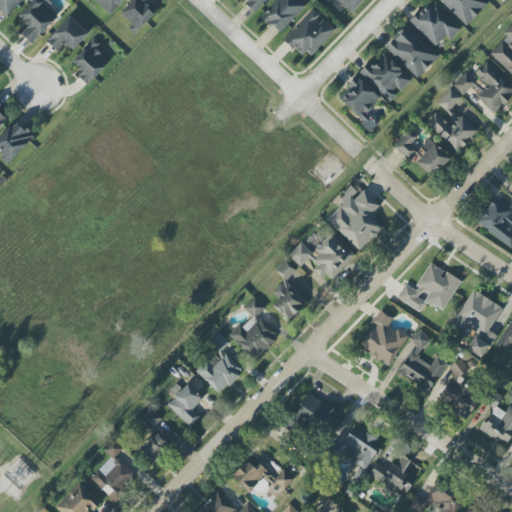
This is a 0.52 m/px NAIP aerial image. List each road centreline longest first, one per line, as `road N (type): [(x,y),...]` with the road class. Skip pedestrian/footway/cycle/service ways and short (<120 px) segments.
road 1 (residential): [(511,137),(153,511)]
road 2 (residential): [(511,489),(307,353)]
road 3 (residential): [(357,152),(198,0)]
road 4 (residential): [(511,276),(430,221),(370,165)]
road 5 (residential): [(277,119),(393,0)]
